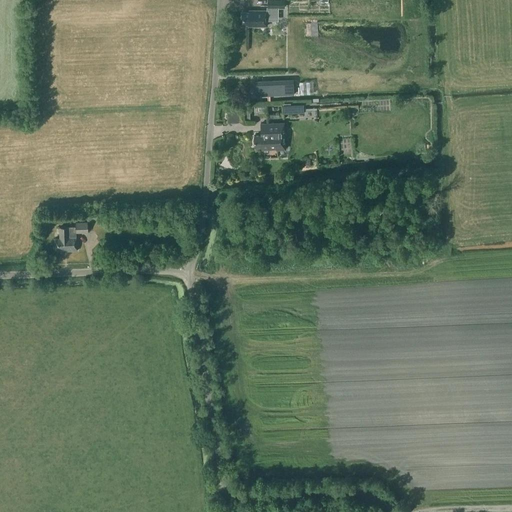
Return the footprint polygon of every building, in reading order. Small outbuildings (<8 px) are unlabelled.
[(268,9),(250,9),(250,11),(243,11),(244,23),(250,23),(250,25),(268,24),(268,18),(271,18),(279,13),(279,5),(285,5),(284,0),(268,0),(268,6),(270,6),(270,10),(268,10),(268,9)] [(257,94),(296,93),(295,79),(257,80),(257,94)] [(306,110),(305,100),(284,101),(285,111),(306,110)] [(241,120),(241,108),(229,108),(229,120),(241,120)] [(285,150),(284,124),(260,125),(260,137),(253,137),(254,147),(260,147),(260,149),(275,149),(275,150),(285,150)] [(76,250),(76,231),(88,231),(88,221),(76,221),(76,227),(69,227),(69,226),(60,226),(60,237),(55,237),(56,248),(67,248),(67,250),(76,250)]
